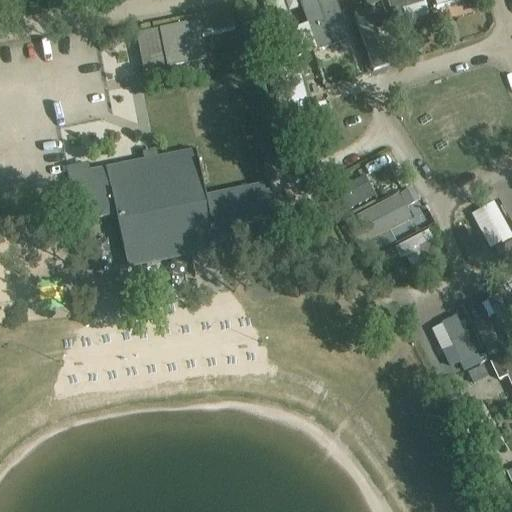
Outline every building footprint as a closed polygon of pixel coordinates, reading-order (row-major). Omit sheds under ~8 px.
[(334,0),(298,0),(297,1),(316,52),(349,39),(334,0)] [(427,17),(422,0),(394,0),(401,24),(427,17)] [(434,0),(441,23),(479,11),(476,0),(434,0)] [(353,13),(358,53),(382,51),(378,10),(353,13)] [(197,21),(135,34),(143,72),(205,60),(197,21)] [(195,151),(89,173),(96,207),(99,219),(115,216),(122,250),(126,270),(229,249),(228,245),(224,229),(275,218),(270,193),(264,194),(263,186),(205,198),(198,166),(200,165),(199,163),(197,163),(195,151)] [(87,164),(70,165),(73,198),(90,197),(87,164)] [(366,226),(398,211),(392,200),(361,215),(366,226)] [(410,270),(436,263),(429,235),(403,242),(410,270)] [(469,386),(492,376),(475,337),(452,346),(469,386)] [(501,359),(491,364),(500,382),(508,379),(511,387),(511,358),(503,363),(501,359)]
